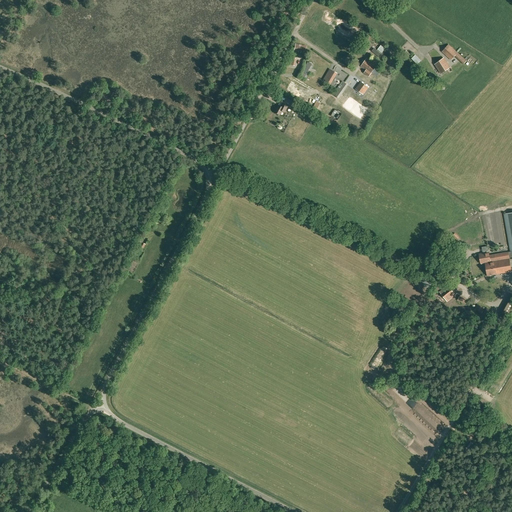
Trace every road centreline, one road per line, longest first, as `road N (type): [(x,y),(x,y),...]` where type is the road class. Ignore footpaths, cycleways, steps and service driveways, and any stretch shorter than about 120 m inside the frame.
road 1 (unclassified): [(101,410),(103,382),(207,194),(207,176)]
road 2 (unclassified): [(207,176),(195,159),(0,67)]
road 3 (unclassified): [(207,176),(219,170),(313,0)]
road 4 (unclassified): [(118,421),(294,511)]
road 5 (unclassified): [(475,386),(397,511)]
road 6 (unclassified): [(29,511),(87,415),(101,410)]
